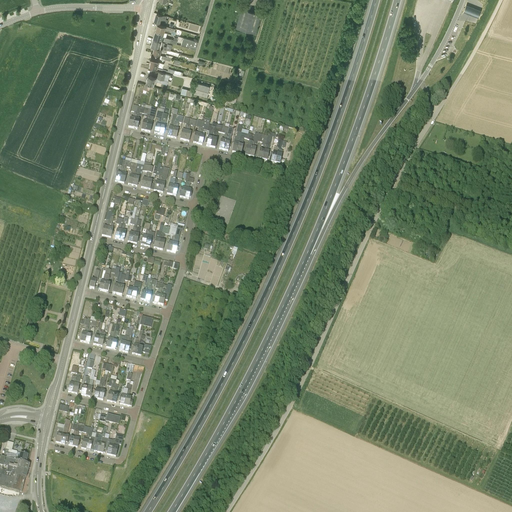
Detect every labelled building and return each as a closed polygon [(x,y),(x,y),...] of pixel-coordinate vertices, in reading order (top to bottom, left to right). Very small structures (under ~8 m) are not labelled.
[(466,5),(463,13),(479,19),(482,11),(466,5)] [(256,33),(261,14),(242,8),(236,27),(256,33)] [(155,21),(167,25),(168,20),(166,19),(167,16),(157,13),(155,21)] [(158,24),(156,30),(164,32),(165,30),(171,32),(171,34),(175,35),(176,32),(175,31),(175,29),(158,24)] [(163,37),(164,32),(156,30),(154,38),(162,40),(173,43),(174,40),(173,40),(166,37),(166,38),(163,37)] [(181,45),(196,50),(198,42),(183,37),(181,45)] [(172,45),(168,43),(167,46),(164,46),(165,43),(161,42),(162,40),(154,38),(151,45),(155,46),(170,51),(172,45)] [(155,46),(153,53),(160,55),(161,51),(162,51),(167,53),(178,56),(179,53),(175,52),(173,51),(170,51),(155,46)] [(152,53),(150,59),(158,62),(159,61),(159,58),(171,61),(171,58),(160,55),(153,53),(152,53)] [(158,62),(150,59),(150,60),(151,60),(150,67),(157,69),(162,70),(164,63),(162,63),(158,62)] [(146,80),(147,81),(146,82),(154,84),(155,81),(167,84),(170,75),(166,74),(159,72),(157,78),(148,75),(148,78),(147,79),(146,80)] [(207,96),(210,86),(197,82),(194,93),(207,96)] [(192,96),(194,90),(183,87),(181,93),(192,96)] [(133,129),(138,107),(133,106),(131,112),(134,113),(132,119),(130,119),(128,127),(133,129)] [(140,114),(143,114),(145,109),(142,108),(138,107),(133,129),(137,130),(139,120),(138,120),(140,114)] [(145,122),(143,121),(141,131),(146,132),(151,111),(151,110),(145,109),(143,114),(147,115),(145,122)] [(146,132),(150,133),(152,123),(150,123),(152,117),(154,118),(156,112),(151,111),(146,132)] [(154,134),(159,135),(164,114),(158,113),(156,119),(158,120),(157,125),(156,124),(154,134)] [(168,133),(167,137),(172,138),(177,116),(174,115),(173,115),(172,121),(171,124),(170,128),(169,128),(168,131),(167,131),(167,133),(168,133)] [(177,116),(172,138),(176,139),(178,130),(176,129),(178,123),(182,124),(183,118),(177,116)] [(182,131),(180,140),(185,141),(190,119),(184,118),(183,124),(186,125),(184,131),(182,131)] [(185,141),(189,142),(191,133),(189,132),(191,126),(195,127),(196,121),(190,119),(185,141)] [(195,134),(193,143),(198,144),(203,122),(197,120),(197,121),(196,121),(195,127),(199,128),(197,134),(195,134)] [(203,122),(198,144),(202,145),(204,136),(202,135),(203,131),(208,132),(209,126),(209,124),(203,122)] [(216,126),(216,125),(215,125),(216,124),(212,123),(211,126),(209,126),(208,132),(212,133),(210,138),(208,137),(208,139),(206,139),(205,143),(207,143),(206,146),(211,147),(216,126)] [(216,125),(216,126),(211,147),(215,148),(217,139),(216,139),(218,133),(221,133),(222,127),(222,126),(216,125)] [(221,140),(219,149),(224,151),(229,128),(222,126),(222,127),(221,133),(225,134),(223,140),(221,140)] [(229,128),(224,151),(228,152),(230,142),(228,142),(230,135),(232,128),(229,128)] [(232,152),(236,154),(241,134),(237,133),(236,137),(235,139),(234,139),(233,144),(234,144),(232,152)] [(255,133),(254,136),(255,136),(250,157),(254,158),(256,148),(254,148),(255,144),(256,145),(257,142),(260,142),(261,135),(255,133)] [(247,140),(248,136),(241,134),(236,154),(241,155),(243,146),(242,146),(244,139),(247,140)] [(245,156),(250,157),(255,136),(254,136),(248,134),(248,136),(247,140),(250,140),(249,142),(248,147),(247,147),(245,156)] [(258,159),(262,160),(268,137),(261,135),(260,142),(262,143),(262,146),(263,146),(262,150),(260,149),(258,159)] [(272,138),(268,135),(268,137),(262,160),(267,161),(269,152),(268,152),(272,138)] [(275,163),(281,141),(278,140),(276,148),(274,148),(273,153),(272,156),(271,156),(271,158),(272,158),(271,162),(275,163)] [(280,164),(282,154),(280,154),(281,148),(285,149),(286,142),(281,141),(275,163),(280,164)] [(115,182),(119,183),(124,161),(120,160),(118,166),(121,167),(119,173),(117,173),(115,182)] [(131,163),(129,162),(128,168),(130,168),(129,170),(130,171),(132,171),(131,176),(130,175),(129,179),(128,179),(127,182),(129,182),(128,185),(132,186),(138,162),(138,161),(132,160),(131,163)] [(124,184),(126,175),(124,174),(126,167),(128,168),(129,162),(124,161),(119,183),(124,184)] [(144,165),(141,164),(141,163),(138,162),(132,186),(137,187),(140,173),(142,171),(144,165)] [(141,188),(145,189),(150,167),(151,164),(144,163),(144,165),(142,171),(147,172),(145,179),(143,179),(141,188)] [(154,191),(158,192),(164,168),(157,167),(156,175),(159,176),(158,182),(156,182),(154,191)] [(158,192),(163,193),(165,184),(166,180),(169,170),(164,168),(158,192)] [(168,190),(167,194),(171,195),(175,179),(177,172),(174,172),(173,179),(170,178),(169,185),(168,189),(167,189),(166,190),(168,190)] [(180,197),(184,198),(189,178),(190,174),(187,174),(185,182),(184,188),(182,188),(181,192),(180,192),(179,194),(180,194),(180,197)] [(194,179),(189,178),(184,198),(189,200),(189,198),(190,198),(192,191),(189,190),(190,183),(193,184),(194,179)] [(106,237),(111,217),(110,217),(111,214),(107,213),(105,220),(108,221),(106,228),(104,227),(102,236),(106,237)] [(132,243),(136,226),(138,220),(137,220),(138,218),(134,217),(134,219),(131,219),(130,225),(134,225),(134,227),(133,227),(132,233),(130,233),(128,242),(132,243)] [(115,239),(119,240),(124,219),(118,218),(116,224),(119,225),(118,230),(117,230),(115,239)] [(124,241),(126,232),(124,231),(125,225),(129,226),(130,224),(130,225),(131,219),(124,218),(124,219),(119,240),(124,241)] [(141,245),(145,246),(150,225),(146,223),(144,229),(146,230),(145,236),(143,236),(142,240),(141,240),(140,241),(142,241),(141,245)] [(154,248),(158,250),(164,224),(162,224),(162,226),(160,226),(158,233),(159,233),(158,239),(156,239),(155,241),(154,240),(153,246),(154,246),(154,248)] [(164,224),(158,250),(162,251),(165,241),(163,241),(163,237),(164,237),(165,234),(168,235),(170,228),(164,227),(164,224)] [(175,229),(173,229),(171,236),(172,236),(171,243),(169,242),(167,252),(171,253),(177,230),(177,227),(178,225),(177,225),(175,229)] [(139,227),(136,226),(132,243),(137,244),(139,235),(138,235),(140,228),(139,227)] [(177,230),(171,253),(175,254),(176,251),(178,251),(179,248),(177,247),(178,245),(177,245),(181,231),(177,230)] [(106,269),(105,272),(103,280),(102,282),(101,282),(99,290),(103,292),(108,270),(106,269)] [(122,274),(120,273),(118,273),(119,269),(116,269),(115,274),(114,279),(116,279),(115,282),(117,283),(117,286),(114,285),(112,294),(117,295),(122,275),(122,274)] [(94,289),(96,281),(97,281),(100,272),(96,271),(94,280),(91,280),(89,288),(94,289)] [(122,296),(124,287),(123,287),(124,281),(128,281),(129,276),(130,272),(127,271),(125,276),(122,275),(117,295),(122,296)] [(147,293),(150,280),(148,279),(148,277),(143,276),(142,282),(145,283),(144,287),(146,287),(144,292),(142,292),(140,300),(140,301),(142,301),(145,302),(147,293)] [(129,283),(126,297),(131,298),(135,280),(133,280),(132,282),(132,284),(129,283)] [(149,303),(151,294),(150,294),(152,286),(153,286),(155,281),(150,280),(147,293),(145,302),(148,302),(148,303),(149,303)] [(154,304),(158,305),(163,285),(157,283),(155,287),(155,289),(158,289),(157,295),(156,295),(155,299),(153,299),(152,302),(154,303),(154,304)] [(172,286),(167,285),(166,291),(162,290),(164,285),(163,285),(158,305),(163,306),(165,300),(167,301),(172,286)] [(127,311),(120,309),(118,316),(125,318),(127,311)] [(142,316),(140,325),(141,326),(138,339),(136,338),(134,348),(132,348),(131,351),(133,351),(132,354),(137,355),(140,339),(145,317),(142,316)] [(153,319),(146,317),(145,321),(143,326),(151,328),(153,319)] [(80,342),(85,343),(90,321),(85,319),(83,326),(86,326),(85,333),(82,333),(80,342)] [(91,335),(89,334),(91,328),(92,328),(92,326),(95,327),(96,322),(90,321),(85,343),(89,344),(91,335)] [(101,321),(100,323),(99,328),(98,332),(97,332),(96,336),(95,336),(93,345),(98,346),(103,324),(103,322),(101,321)] [(106,348),(110,349),(116,326),(113,325),(111,332),(109,339),(108,339),(107,342),(106,342),(105,346),(107,346),(106,348)] [(117,341),(116,341),(118,332),(120,326),(116,325),(116,326),(110,349),(115,350),(115,348),(117,349),(118,342),(117,341)] [(123,342),(121,342),(120,346),(119,346),(119,347),(120,347),(119,351),(124,352),(129,330),(127,329),(123,342)] [(124,352),(128,353),(130,344),(128,343),(130,337),(131,337),(133,330),(129,330),(124,352)] [(151,346),(144,345),(144,343),(142,343),(143,340),(140,339),(137,355),(141,356),(142,353),(145,353),(145,352),(149,353),(151,346)] [(81,395),(85,396),(91,370),(88,369),(86,375),(88,375),(87,380),(85,387),(83,386),(81,395)] [(90,398),(92,388),(93,382),(93,381),(95,371),(91,370),(85,396),(90,398)] [(81,374),(77,373),(77,374),(76,377),(72,393),(77,394),(79,385),(77,385),(79,378),(80,378),(81,374)] [(103,380),(98,400),(103,401),(103,398),(105,398),(106,392),(105,392),(105,391),(103,391),(104,387),(107,376),(104,375),(103,380)] [(68,392),(72,393),(76,377),(72,376),(71,383),(70,383),(69,386),(68,386),(68,389),(69,389),(68,392)] [(94,399),(98,400),(103,380),(100,379),(100,383),(99,386),(97,386),(96,389),(96,391),(94,391),(93,394),(95,395),(94,399)] [(111,393),(109,392),(107,402),(111,403),(116,381),(110,379),(108,387),(112,387),(111,393)] [(124,396),(122,395),(122,396),(121,396),(119,402),(120,402),(120,405),(124,406),(129,385),(127,384),(126,389),(125,389),(124,396)] [(129,385),(124,406),(129,407),(131,407),(132,402),(133,402),(135,398),(131,397),(131,398),(129,397),(132,385),(129,385)] [(107,416),(106,422),(112,423),(114,416),(107,414),(107,416)] [(120,417),(114,416),(112,423),(118,425),(120,417)] [(65,443),(67,443),(69,436),(67,436),(68,429),(69,425),(65,424),(64,428),(63,429),(64,430),(60,444),(64,445),(65,443)] [(73,437),(69,436),(67,443),(69,444),(68,446),(73,447),(78,425),(74,424),(72,430),(74,431),(73,437)] [(84,426),(84,425),(78,424),(78,425),(73,447),(77,448),(79,439),(77,438),(79,432),(83,433),(84,426)] [(86,450),(89,434),(91,428),(84,426),(83,433),(87,434),(85,440),(83,440),(82,443),(81,443),(81,445),(82,445),(81,449),(86,450)] [(56,443),(60,444),(64,430),(63,429),(56,428),(54,438),(57,439),(56,443)] [(103,454),(105,445),(103,444),(105,437),(104,437),(105,436),(109,437),(110,430),(104,429),(103,434),(98,453),(103,454)] [(94,452),(98,453),(103,434),(101,433),(100,436),(99,439),(95,438),(93,445),(94,447),(95,447),(94,452)] [(92,434),(89,434),(86,450),(90,451),(91,446),(92,446),(93,445),(95,438),(91,438),(92,434)] [(111,456),(116,434),(114,434),(113,439),(112,439),(111,446),(108,445),(107,449),(106,451),(107,451),(107,455),(111,456)] [(122,442),(124,436),(116,434),(111,456),(115,457),(119,441),(122,442)] [(5,450),(3,458),(6,458),(24,462),(26,463),(28,455),(20,453),(17,453),(11,451),(13,444),(8,442),(6,450),(5,450)] [(28,464),(26,463),(24,462),(6,458),(4,467),(7,468),(12,469),(12,467),(28,471),(29,468),(27,467),(28,464)] [(26,478),(28,471),(12,467),(12,469),(7,468),(7,471),(2,469),(3,467),(0,466),(0,485),(12,489),(21,492),(25,478),(26,478)]
